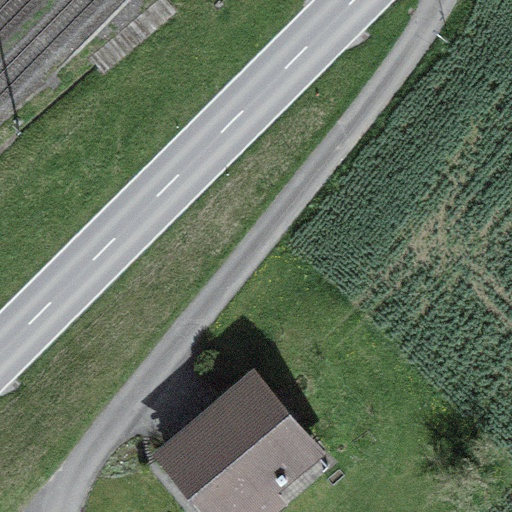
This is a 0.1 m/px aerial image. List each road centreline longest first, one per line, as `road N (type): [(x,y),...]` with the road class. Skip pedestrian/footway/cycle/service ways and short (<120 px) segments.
road 1 (residential): [(55,511),(83,459),(441,0)]
road 2 (secondary): [(353,0),(0,353)]
